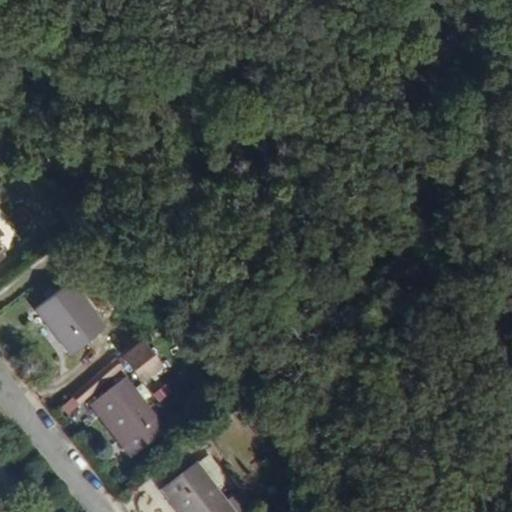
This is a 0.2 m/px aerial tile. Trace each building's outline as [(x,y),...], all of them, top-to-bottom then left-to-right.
[(97,320),(64,276),(29,304),(63,350),(97,320)] [(150,355),(130,333),(111,350),(131,372),(150,355)] [(107,346),(83,365),(94,378),(117,359),(107,346)] [(152,418),(113,368),(81,396),(122,445),(152,418)] [(230,511),(235,509),(190,454),(156,483),(180,511),(230,511)]
